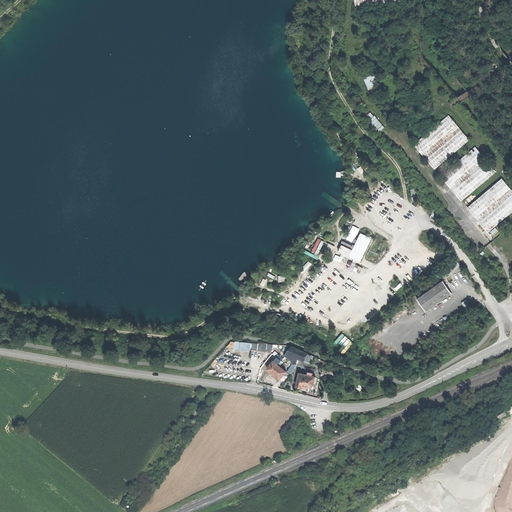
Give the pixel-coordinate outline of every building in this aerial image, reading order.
[(354,0),(356,8),(398,5),(397,0),(354,0)] [(371,89),(382,85),(376,71),(366,76),(371,89)] [(449,115),(414,145),(434,169),(469,139),(449,115)] [(475,146),(441,175),(462,200),(496,171),(475,146)] [(468,205),(488,230),(511,211),(511,188),(503,177),(468,205)] [(372,239),(361,234),(355,247),(344,242),(339,252),(361,263),(366,253),(364,252),(366,249),(367,249),(372,239)] [(313,252),(319,255),(326,240),(319,237),(313,252)] [(452,294),(443,281),(418,299),(427,312),(452,294)] [(463,303),(467,309),(472,305),(468,299),(463,303)] [(337,340),(344,347),(348,343),(350,345),(353,342),(344,333),(337,340)] [(293,356),(297,349),(292,347),(285,355),(290,360),(292,358),(293,356)] [(313,356),(307,353),(304,361),(311,363),(313,356)] [(286,372),(277,365),(273,361),(267,369),(274,375),(280,380),(286,372)] [(299,373),(296,387),(302,388),(303,387),(309,388),(310,384),(312,384),(314,384),(315,377),(312,376),(307,375),(299,373)] [(200,415),(194,410),(188,416),(195,421),(200,415)]
